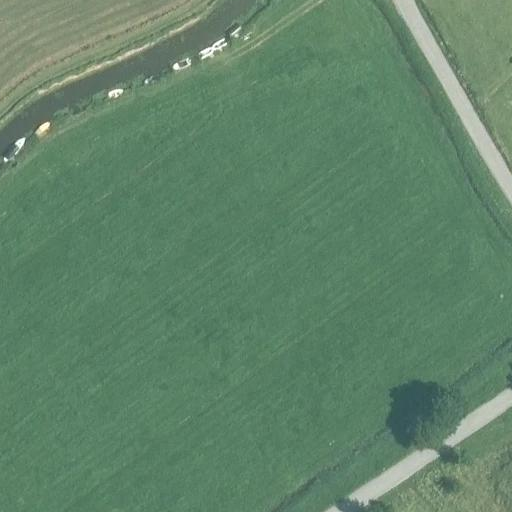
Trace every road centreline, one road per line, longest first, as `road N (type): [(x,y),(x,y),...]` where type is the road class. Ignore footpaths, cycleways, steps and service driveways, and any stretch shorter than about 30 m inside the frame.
road 1 (track): [(0,116),(79,61),(197,0)]
road 2 (unclassified): [(511,187),(404,0)]
road 3 (unclassified): [(336,511),(511,389)]
